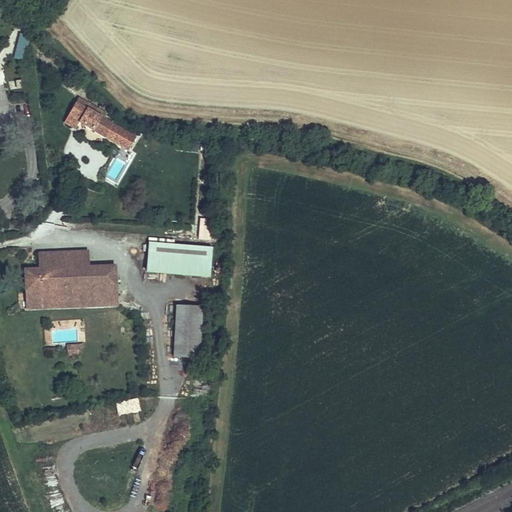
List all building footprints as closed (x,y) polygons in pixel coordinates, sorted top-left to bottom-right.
[(20,34),(13,57),(23,60),(30,36),(20,34)] [(87,115),(81,125),(118,145),(121,140),(133,147),(136,142),(87,115)] [(201,216),(197,238),(209,240),(214,219),(201,216)] [(208,275),(211,246),(148,241),(146,271),(208,275)] [(45,258),(47,275),(32,276),(36,314),(125,306),(121,268),(97,270),(95,254),(45,258)] [(208,357),(210,307),(186,306),(184,356),(208,357)] [(82,343),(68,343),(67,355),(81,356),(82,343)]
